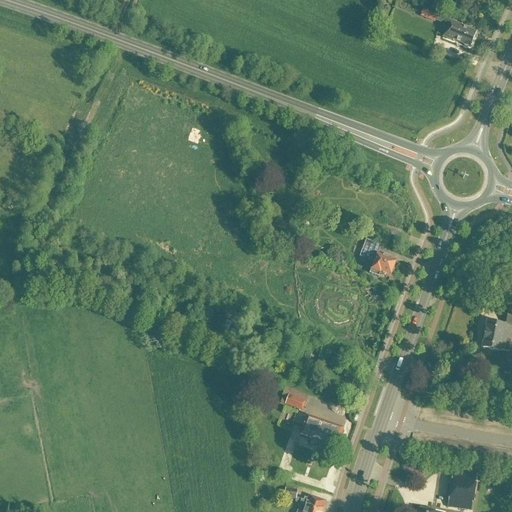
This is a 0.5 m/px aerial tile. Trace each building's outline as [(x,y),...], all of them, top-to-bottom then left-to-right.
[(425,19),(434,23),(437,16),(427,12),(425,19)] [(477,38),(478,35),(476,34),(477,32),(463,27),(463,26),(450,21),(444,38),(453,41),(454,40),(463,44),(464,46),(467,47),(467,46),(471,47),(474,38),(477,38)] [(371,23),(369,29),(375,31),(377,25),(371,23)] [(388,278),(394,262),(376,255),(380,246),(366,241),(360,257),(374,262),(369,274),(378,278),(379,275),(388,278)] [(504,374),(511,375),(511,346),(510,346),(511,343),(509,342),(511,327),(511,307),(509,307),(506,324),(504,325),(496,324),(487,322),(482,348),(496,350),(499,351),(499,350),(507,351),(505,360),(506,360),(504,374)] [(306,402),(288,395),(284,405),(302,412),(306,402)] [(336,447),(343,428),(306,416),(300,435),(312,439),(310,445),(319,448),(321,442),(336,447)] [(447,508),(471,511),(476,477),(452,473),(447,508)] [(321,511),(323,509),(322,508),(324,502),(308,496),(307,500),(303,499),(302,502),(300,502),(301,500),(296,498),(297,490),(285,489),(284,499),(295,500),(295,503),(299,504),(296,511),(321,511)]
